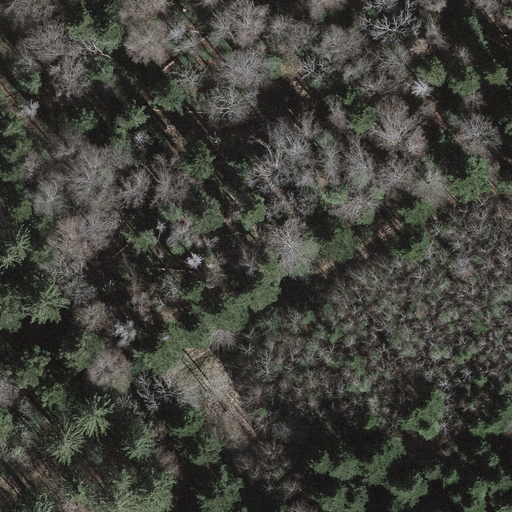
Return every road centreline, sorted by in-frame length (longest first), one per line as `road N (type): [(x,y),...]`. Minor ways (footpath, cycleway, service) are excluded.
road 1 (track): [(511,427),(375,446),(281,433),(253,411),(235,378),(226,334),(511,166)]
road 2 (track): [(0,490),(226,334)]
